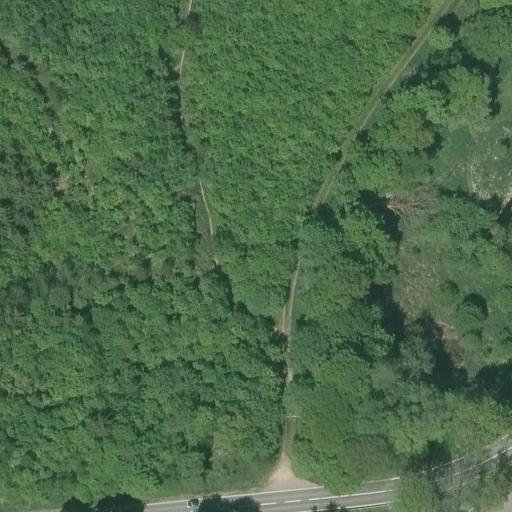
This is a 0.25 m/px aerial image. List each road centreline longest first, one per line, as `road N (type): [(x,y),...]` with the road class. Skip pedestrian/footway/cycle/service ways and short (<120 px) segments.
road 1 (track): [(287,505),(291,293),(315,205),(449,0)]
road 2 (secondary): [(511,449),(392,493),(215,511)]
